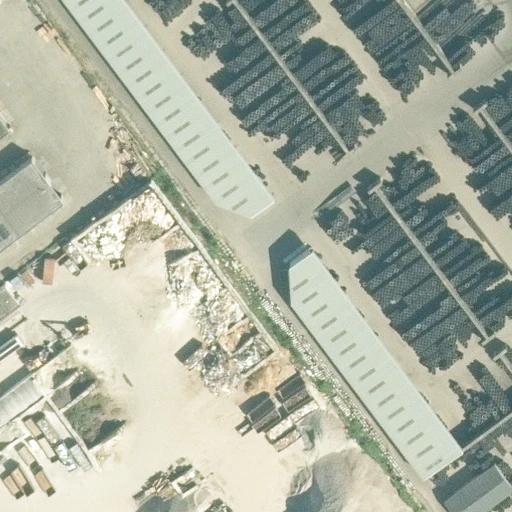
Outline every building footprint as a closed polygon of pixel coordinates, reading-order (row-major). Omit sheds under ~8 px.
[(140,0),(79,0),(213,202),(235,197),(242,207),(253,204),(269,194),(140,0)] [(164,0),(172,2),(169,19),(201,26),(199,37),(206,39),(211,16),(214,17),(218,2),(208,0),(164,0)] [(223,52),(208,63),(245,117),(258,108),(247,92),(252,88),(240,71),(238,72),(223,52)] [(0,245),(64,198),(31,153),(0,176),(0,131),(10,124),(0,111),(0,245)] [(366,238),(347,253),(420,342),(421,342),(437,361),(445,363),(440,383),(484,347),(486,339),(492,341),(492,332),(497,328),(486,315),(477,322),(464,319),(465,315),(462,279),(472,272),(474,274),(491,273),(491,271),(490,251),(500,243),(493,234),(478,231),(471,237),(447,232),(443,252),(447,256),(445,265),(428,244),(374,248),(366,238)] [(419,472),(461,445),(321,235),(279,262),(419,472)] [(443,497),(453,511),(479,511),(511,487),(511,483),(494,459),(443,497)]
